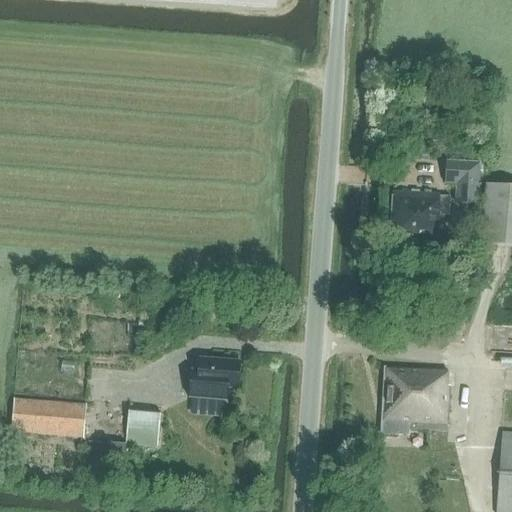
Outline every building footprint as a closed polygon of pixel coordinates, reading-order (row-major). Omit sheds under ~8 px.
[(455,186),(454,205),(478,207),(480,164),(446,162),(445,185),(455,186)] [(511,189),(487,187),(482,246),(511,248),(511,189)] [(440,200),(440,196),(395,194),(391,242),(435,245),(436,230),(438,230),(439,215),(449,216),(449,200),(440,200)] [(387,320),(387,327),(396,328),(396,320),(387,320)] [(192,373),(190,400),(227,403),(228,391),(238,391),(240,364),(200,361),(199,374),(192,373)] [(448,373),(385,370),(381,435),(408,437),(409,429),(448,432),(450,388),(447,388),(448,373)] [(16,402),(14,434),(83,440),(86,407),(16,402)] [(130,411),(127,446),(157,449),(159,413),(130,411)] [(498,511),(511,511),(511,437),(503,437),(498,511)]
